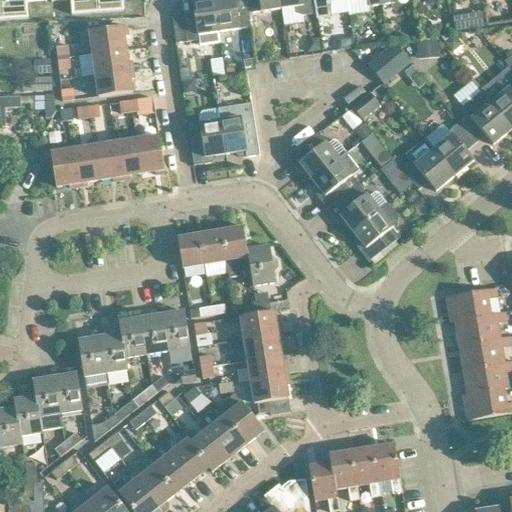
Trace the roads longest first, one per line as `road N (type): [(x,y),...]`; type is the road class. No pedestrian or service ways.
road 1 (residential): [(190,203),(160,16),(164,0)]
road 2 (residential): [(156,210),(160,271),(32,290)]
road 3 (unclassified): [(383,308),(411,264),(511,184)]
road 4 (residential): [(32,290),(41,231),(156,210)]
road 5 (residential): [(190,203),(244,192),(264,198),(325,271)]
road 6 (residential): [(324,428),(300,291),(325,271)]
road 7 (residential): [(206,511),(324,428)]
